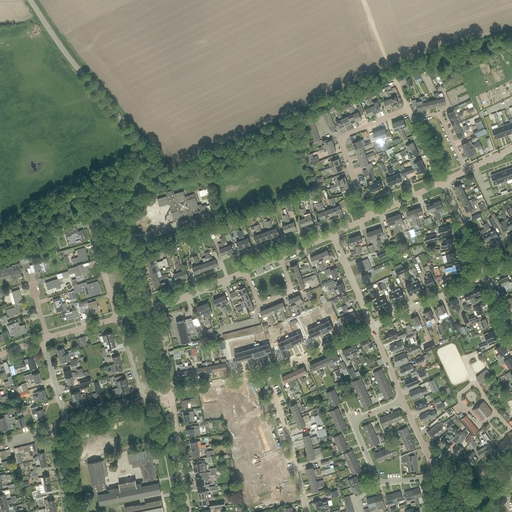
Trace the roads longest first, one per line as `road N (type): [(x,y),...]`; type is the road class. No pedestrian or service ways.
road 1 (unclassified): [(126,217),(142,170),(137,142),(30,0)]
road 2 (residential): [(429,477),(378,481),(352,422),(403,400)]
road 3 (residential): [(368,216),(343,139),(409,109)]
road 4 (residential): [(306,511),(264,374)]
road 5 (residential): [(118,318),(91,227),(126,217)]
road 6 (residential): [(373,327),(485,275)]
road 7 (unclassified): [(187,511),(171,392)]
